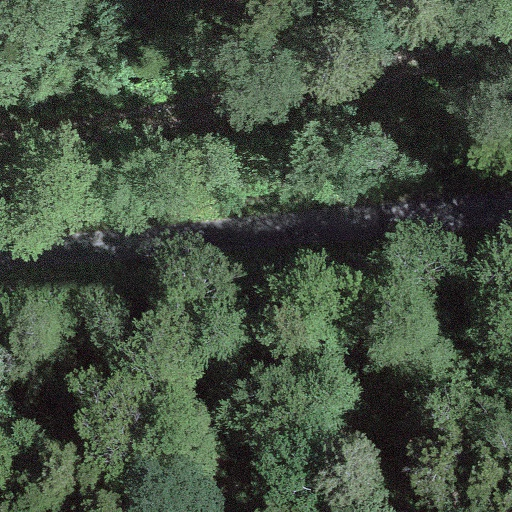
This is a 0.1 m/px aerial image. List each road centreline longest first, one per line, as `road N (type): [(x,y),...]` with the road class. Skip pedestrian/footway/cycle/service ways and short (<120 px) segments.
road 1 (track): [(0,145),(184,112),(511,34)]
road 2 (track): [(0,267),(511,216)]
